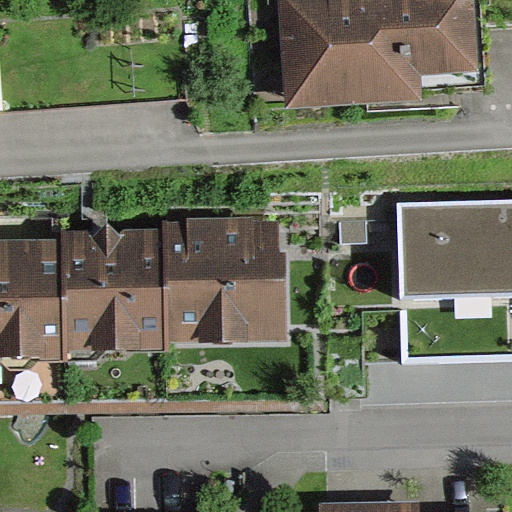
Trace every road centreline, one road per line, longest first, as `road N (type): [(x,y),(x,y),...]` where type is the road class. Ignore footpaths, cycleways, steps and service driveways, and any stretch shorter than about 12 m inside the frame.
road 1 (residential): [(511,133),(0,162)]
road 2 (residential): [(511,424),(129,438)]
